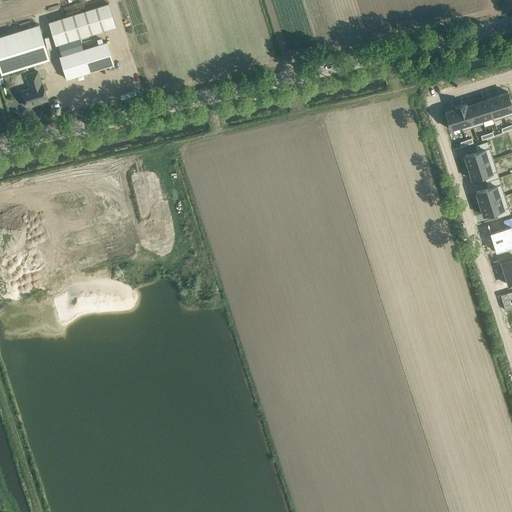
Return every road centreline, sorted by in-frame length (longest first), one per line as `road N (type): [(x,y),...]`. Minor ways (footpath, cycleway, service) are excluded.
road 1 (tertiary): [(0,143),(511,25)]
road 2 (residential): [(511,78),(432,103),(511,350)]
